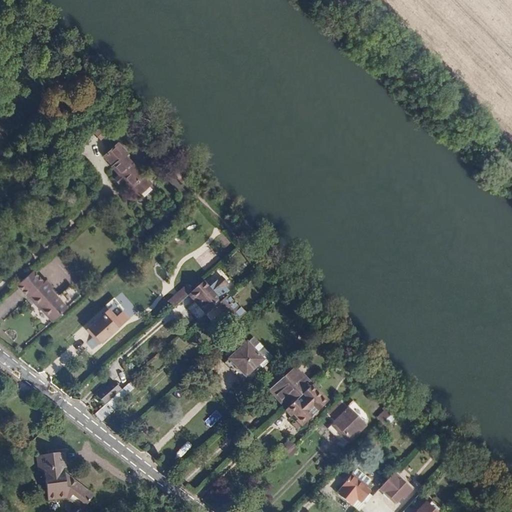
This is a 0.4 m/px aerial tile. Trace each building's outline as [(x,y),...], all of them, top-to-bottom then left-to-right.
[(95,129),(104,121),(99,115),(90,123),(95,129)] [(110,127),(104,121),(95,129),(93,131),(99,137),(110,127)] [(104,156),(113,165),(125,154),(126,153),(118,143),(104,156)] [(112,165),(130,185),(143,174),(125,154),(113,165),(112,165)] [(143,174),(130,185),(137,193),(150,182),(143,174)] [(43,282),(32,269),(27,273),(16,283),(27,295),(43,282)] [(206,290),(216,301),(227,290),(217,279),(206,290)] [(43,282),(27,295),(36,305),(38,304),(51,319),(66,307),(43,282)] [(187,297),(191,301),(205,289),(201,284),(187,297)] [(58,292),(62,301),(76,295),(72,286),(58,292)] [(180,287),(166,300),(172,307),(186,294),(180,287)] [(194,303),(204,314),(206,313),(214,306),(217,303),(216,301),(206,290),(205,289),(191,301),(190,302),(192,305),(194,303)] [(238,308),(226,295),(217,303),(214,306),(206,313),(208,315),(210,313),(214,317),(221,310),(227,317),(230,314),(235,319),(239,315),(235,310),(238,308)] [(240,306),(238,308),(235,310),(239,315),(244,310),(240,306)] [(89,326),(102,341),(116,328),(103,313),(89,326)] [(98,344),(102,341),(89,326),(85,329),(98,344)] [(247,341),(230,357),(246,375),(263,359),(247,341)] [(246,375),(230,357),(225,361),(244,382),(266,362),(263,359),(246,375)] [(299,396),(311,386),(300,374),(299,376),(294,370),(283,379),(299,396)] [(272,390),(287,407),(290,405),(298,397),(299,396),(283,379),(272,390)] [(96,393),(106,404),(120,390),(111,380),(96,393)] [(94,413),(101,421),(114,410),(112,408),(129,391),(125,386),(120,390),(106,404),(94,413)] [(304,398),(311,406),(312,405),(318,412),(327,404),(311,386),(299,396),(298,397),(301,400),(304,398)] [(287,407),(284,410),(290,417),(292,416),(301,426),(312,417),(306,411),(311,406),(304,398),(301,400),(298,397),(290,405),(287,407)] [(341,401),(327,414),(334,422),(333,423),(350,440),(364,426),(341,401)] [(380,425),(391,423),(388,411),(377,413),(380,425)] [(216,412),(204,420),(208,426),(220,418),(216,412)] [(288,458),(297,449),(287,439),(279,448),(288,458)] [(82,510),(94,496),(66,471),(65,466),(64,466),(63,451),(40,453),(42,468),(46,468),(49,498),(66,497),(82,510)] [(365,504),(372,496),(368,493),(370,491),(365,488),(366,487),(351,475),(337,493),(352,505),(357,500),(361,503),(362,502),(365,504)] [(411,490),(399,478),(385,493),(398,505),(411,490)] [(352,505),(359,510),(365,504),(362,502),(361,503),(357,500),(352,505)]
